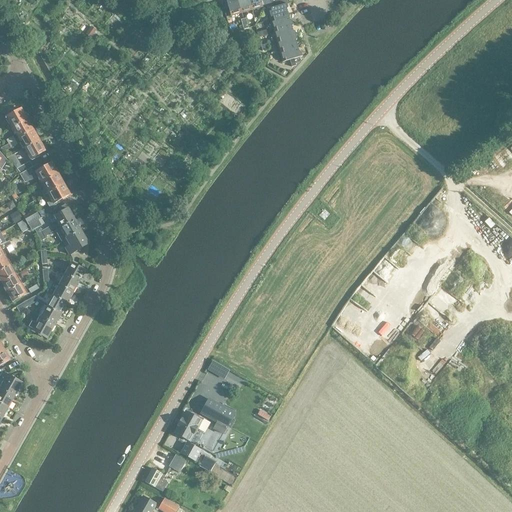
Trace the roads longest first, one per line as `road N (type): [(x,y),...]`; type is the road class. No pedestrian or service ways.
road 1 (tertiary): [(112,511),(262,259),(386,106),(497,0)]
road 2 (residential): [(48,381),(100,289),(107,237),(103,208),(12,56)]
